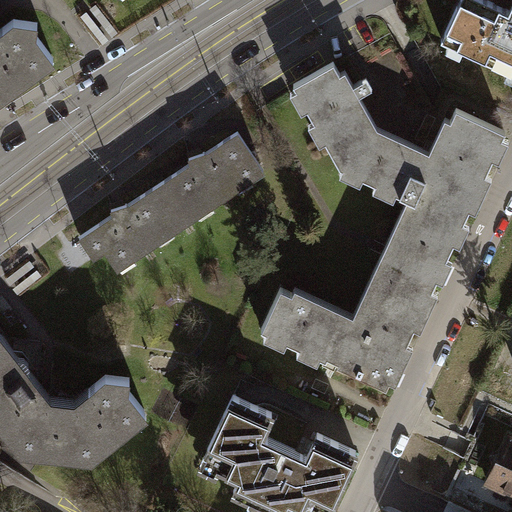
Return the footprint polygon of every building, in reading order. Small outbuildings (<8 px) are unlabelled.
[(511,10),(489,0),(459,0),(441,39),(511,71),(511,10)] [(0,97),(54,58),(36,34),(38,22),(14,19),(0,28),(0,36),(0,37),(0,36),(0,97)] [(346,316),(293,292),(281,286),(261,328),(266,330),(264,337),(284,346),(286,340),(300,346),(297,352),(318,361),(320,355),(326,358),(328,354),(332,356),(339,359),(337,363),(387,386),(389,381),(395,383),(412,346),(406,344),(414,327),(421,330),(438,293),(431,290),(437,278),(443,281),(453,261),(446,258),(454,241),(460,244),(470,224),(463,221),(470,208),(476,211),(492,176),(486,173),(493,157),(499,160),(508,140),(503,137),(506,130),(456,107),(451,119),(445,117),(430,151),(425,148),(378,126),(359,94),(372,86),(366,76),(353,83),(346,69),(340,72),(334,61),(294,84),(297,88),(290,92),(301,111),(307,108),(315,121),(308,124),(319,144),(325,140),(340,166),(343,167),(339,174),(360,184),(363,177),(376,183),(373,189),(394,199),(397,192),(408,198),(412,191),(417,193),(354,329),(342,323),(346,316)] [(159,183),(185,222),(264,169),(238,130),(206,152),(205,151),(197,154),(189,156),(191,162),(159,183)] [(185,222),(159,183),(128,204),(127,203),(120,206),(112,208),(113,214),(80,236),(94,257),(105,250),(117,267),(185,222)] [(295,287),(293,292),(346,316),(342,323),(354,329),(417,193),(412,191),(408,198),(354,314),(295,287)] [(92,392),(77,405),(48,402),(21,367),(25,364),(37,365),(39,354),(33,353),(30,350),(28,347),(29,341),(17,339),(15,351),(11,355),(0,341),(0,420),(22,448),(91,456),(133,422),(131,420),(145,409),(129,389),(130,377),(106,374),(89,388),(92,392)] [(269,384),(262,398),(292,412),(299,399),(269,384)] [(272,412),(234,394),(207,450),(221,456),(217,465),(240,476),(234,490),(251,498),(254,492),(268,498),(265,504),(281,511),(282,511),(289,499),(312,510),(316,501),(330,507),(356,450),(318,432),(307,455),(300,452),(262,434),(272,412)] [(488,482),(511,493),(511,436),(510,435),(501,453),(493,456),(496,464),(488,482)]
